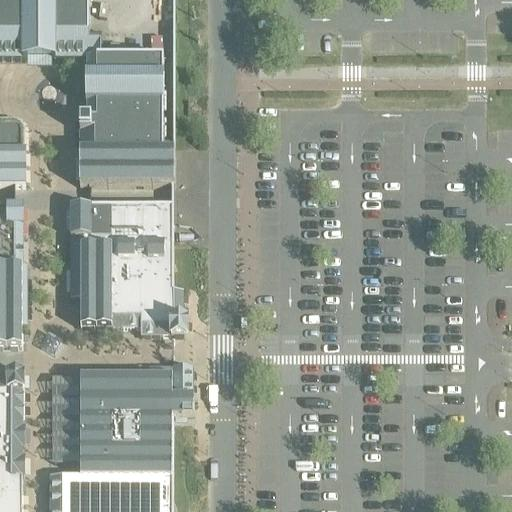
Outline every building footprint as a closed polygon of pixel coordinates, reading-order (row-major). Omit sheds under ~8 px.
[(0,0),(0,62),(23,63),(23,64),(26,64),(26,61),(51,61),(51,64),(55,64),(55,62),(64,62),(86,63),(100,63),(100,37),(88,37),(88,0),(0,0)] [(79,185),(79,191),(173,191),(174,191),(174,157),(163,157),(163,63),(100,63),(86,63),(86,80),(85,80),(85,85),(85,104),(85,108),(87,109),(87,124),(79,124),(79,162),(79,185)] [(0,191),(24,191),(24,172),(24,156),(23,156),(23,137),(22,133),(16,127),(12,126),(0,125),(0,191)] [(0,352),(9,353),(16,353),(22,353),(22,330),(26,330),(26,271),(22,271),(22,210),(0,210),(0,352)] [(70,210),(70,303),(81,303),(81,333),(99,333),(99,335),(106,335),(106,333),(111,333),(140,333),(140,341),(171,341),(171,342),(173,342),(187,342),(187,341),(187,326),(182,326),(182,295),(173,295),(173,291),(173,273),(176,273),(176,271),(173,271),(173,250),(173,210),(70,210)] [(50,487),(48,487),(48,494),(50,494),(50,500),(48,500),(48,507),(50,507),(49,511),(175,511),(176,511),(173,511),(173,482),(173,422),(193,422),(193,402),(191,402),(191,381),(191,373),(173,373),(150,373),(150,381),(149,381),(141,381),(111,381),(93,381),(93,379),(86,379),(86,381),(80,381),(80,405),(78,405),(78,412),(80,412),(80,422),(80,481),(65,481),(65,479),(58,479),(58,481),(50,481),(50,487)] [(0,511),(21,511),(22,509),(24,509),(24,503),(22,503),(22,487),(22,484),(23,484),(23,456),(22,456),(22,447),(23,447),(23,426),(22,426),(22,417),(23,417),(23,407),(22,407),(22,404),(23,404),(24,394),(22,394),(22,391),(24,391),(24,376),(7,376),(7,383),(0,383),(0,511)]
